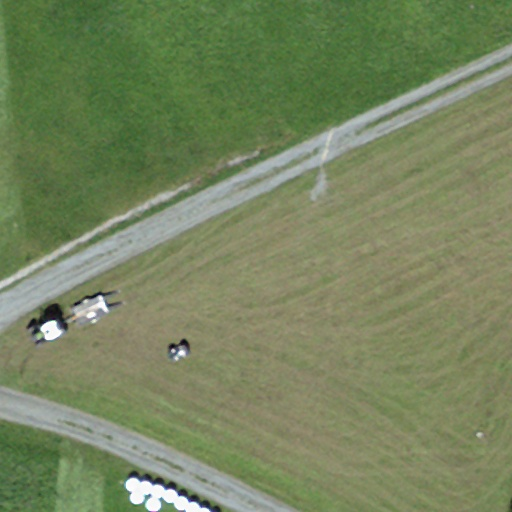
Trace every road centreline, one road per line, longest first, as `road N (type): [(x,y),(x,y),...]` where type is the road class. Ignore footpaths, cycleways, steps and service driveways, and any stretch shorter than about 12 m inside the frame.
road 1 (track): [(0,307),(511,53)]
road 2 (track): [(0,405),(93,431),(283,511)]
